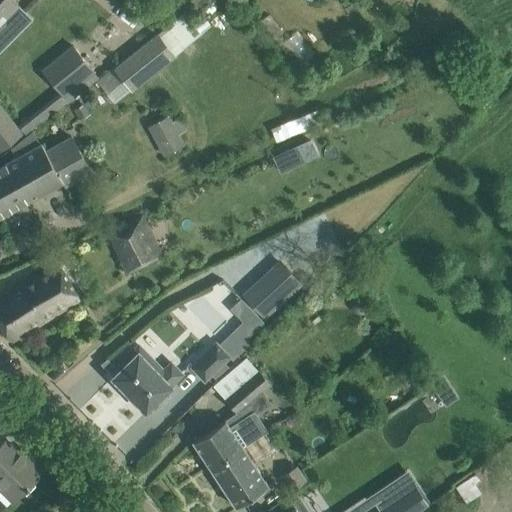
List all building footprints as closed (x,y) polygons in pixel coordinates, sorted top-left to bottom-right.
[(0,0),(0,21),(17,4),(13,0),(0,0)] [(71,48),(42,72),(66,103),(69,100),(65,94),(92,72),(71,48)] [(0,149),(24,136),(11,114),(0,121),(0,149)] [(167,141),(157,147),(163,158),(184,146),(178,136),(171,124),(167,116),(157,122),(167,141)] [(302,118),(270,130),(274,141),(306,128),(302,118)] [(11,148),(14,159),(0,167),(0,216),(0,217),(62,182),(64,186),(90,172),(71,137),(46,151),(42,144),(40,145),(32,131),(11,148)] [(296,147),(272,158),(279,175),(303,164),(296,147)] [(164,256),(143,214),(106,232),(127,274),(164,256)] [(0,321),(68,281),(57,264),(0,296),(0,321)] [(284,266),(247,300),(265,320),(302,285),(284,266)] [(68,281),(0,321),(0,325),(11,340),(79,299),(68,281)] [(231,355),(216,341),(192,367),(206,381),(231,355)] [(120,370),(112,378),(125,391),(133,399),(146,412),(160,398),(171,387),(170,385),(181,374),(171,363),(165,369),(159,374),(137,353),(135,355),(131,351),(121,360),(125,364),(120,370)] [(222,397),(255,367),(243,354),(210,383),(222,397)] [(237,413),(248,403),(270,384),(258,371),(225,399),(236,413),(237,413)] [(444,404),(455,397),(441,374),(430,382),(444,404)] [(209,431),(193,442),(210,469),(222,461),(243,447),(242,447),(267,431),(266,430),(262,432),(252,417),(256,415),(256,414),(254,410),(253,410),(248,403),(237,413),(225,421),(225,420),(209,431)] [(0,444),(0,489),(12,501),(43,471),(29,457),(26,460),(5,439),(0,444)] [(222,461),(210,469),(235,507),(252,496),(268,486),(260,473),(251,460),(243,447),(222,461)] [(296,468),(279,478),(288,492),(305,481),(296,468)] [(474,473),(456,486),(466,499),(483,486),(474,473)] [(415,511),(404,494),(376,511),(415,511)]
